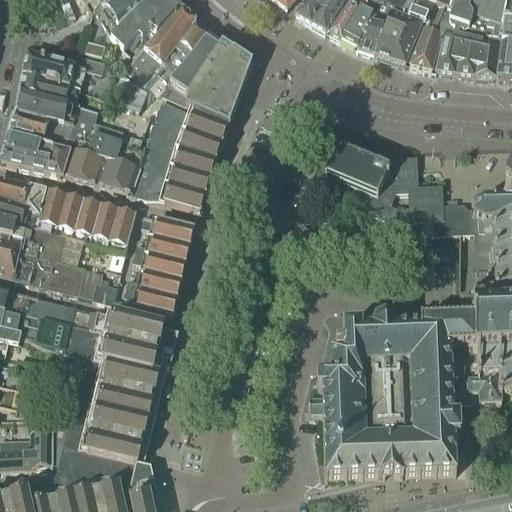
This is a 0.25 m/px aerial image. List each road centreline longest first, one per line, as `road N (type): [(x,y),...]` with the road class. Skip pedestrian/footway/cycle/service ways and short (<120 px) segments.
road 1 (unclassified): [(264,224),(213,233),(173,436),(185,511)]
road 2 (unclassified): [(264,224),(267,250),(223,469),(189,511)]
road 3 (residential): [(511,119),(390,109),(312,90)]
road 4 (unclassified): [(312,90),(290,115),(265,169),(264,224)]
road 5 (residential): [(312,90),(212,0)]
